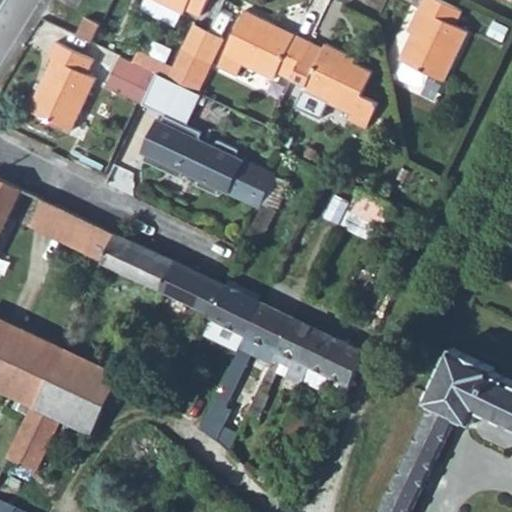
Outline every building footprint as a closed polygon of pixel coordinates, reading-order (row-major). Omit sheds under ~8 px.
[(144,0),(141,8),(176,26),(183,11),(185,12),(187,7),(201,14),(207,0),(144,0)] [(424,10),(413,31),(400,58),(409,62),(434,75),(446,80),(469,31),(456,23),(462,10),(443,0),(423,0),(420,7),(424,10)] [(420,7),(409,29),(413,31),(424,10),(420,7)] [(279,71),(293,78),(311,40),(247,9),(220,66),(238,74),(245,62),(275,77),(279,71)] [(87,16),(78,34),(94,42),(103,23),(87,16)] [(197,25),(185,49),(198,55),(210,30),(197,25)] [(198,55),(213,62),(225,38),(210,30),(198,55)] [(54,57),(30,109),(72,131),(97,78),(89,74),(96,59),(57,40),(50,54),(54,57)] [(311,40),(293,78),(306,84),(305,89),(353,112),(350,119),(367,128),(379,102),(362,93),(373,70),(355,61),(345,57),(347,52),(327,42),(325,47),(311,40)] [(185,49),(171,78),(184,84),(198,55),(185,49)] [(347,52),(345,57),(355,61),(357,57),(347,52)] [(198,55),(184,84),(199,92),(213,62),(198,55)] [(434,75),(409,62),(403,74),(406,80),(422,88),(428,86),(434,75)] [(226,189),(261,207),(263,202),(277,175),(241,157),(239,160),(236,159),(240,149),(220,139),(215,149),(199,142),(204,131),(167,113),(145,159),(181,177),(186,167),(203,175),(198,185),(218,194),(227,177),(231,179),(226,189)] [(277,175),(263,202),(276,208),(290,182),(277,175)] [(0,238),(23,187),(0,176),(0,238)] [(361,187),(349,209),(383,226),(394,204),(361,187)] [(338,192),(327,214),(341,221),(352,199),(338,192)] [(42,196),(30,223),(84,249),(97,223),(89,218),(42,196)] [(261,207),(250,230),(263,236),(276,208),(263,202),(261,207)] [(97,223),(84,249),(104,258),(119,234),(97,223)] [(104,258),(103,259),(134,275),(163,288),(177,261),(119,234),(104,258)] [(199,272),(177,261),(163,288),(213,313),(227,285),(199,272)] [(213,313),(211,317),(247,335),(263,303),(227,285),(213,313)] [(263,303),(247,335),(279,350),(295,317),(263,303)] [(0,388),(33,405),(61,346),(0,317),(0,388)] [(274,359),(251,407),(262,412),(269,395),(268,394),(283,364),(292,368),(288,377),(302,384),(304,380),(309,369),(311,365),(326,333),(295,317),(279,350),(274,359)] [(326,333),(311,365),(351,384),(366,352),(326,333)] [(243,344),(252,349),(274,359),(279,350),(247,335),(243,344)] [(243,344),(217,396),(227,401),(252,349),(243,344)] [(33,405),(8,457),(38,472),(63,418),(94,433),(104,412),(121,374),(61,346),(33,405)] [(432,402),(378,511),(412,511),(459,415),(475,423),(482,408),(511,422),(511,375),(453,347),(428,400),(432,402)] [(309,369),(304,380),(344,400),(351,384),(311,365),(309,369)] [(217,396),(202,429),(211,436),(227,401),(217,396)] [(295,400),(278,436),(292,442),(310,407),(295,400)] [(273,450),(260,479),(272,485),(284,461),(277,457),(278,453),(273,450)] [(0,497),(0,511),(22,511),(17,510),(18,506),(0,497)]
